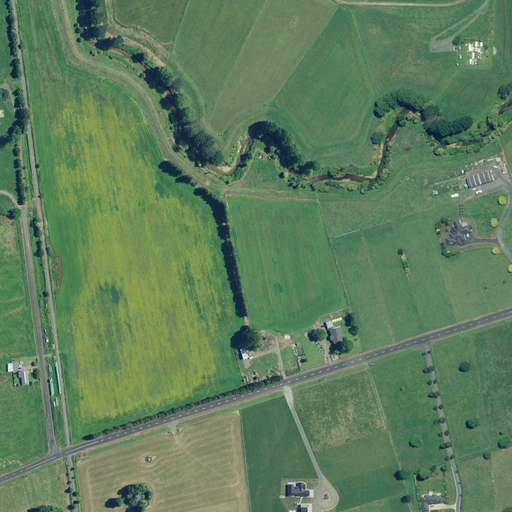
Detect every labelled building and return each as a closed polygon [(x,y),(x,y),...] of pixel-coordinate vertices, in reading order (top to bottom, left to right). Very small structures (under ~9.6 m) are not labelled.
[(495,180),(492,171),(466,178),(467,183),(469,183),(471,188),(495,180)] [(461,224),(459,220),(455,222),(457,228),(453,229),(454,233),(451,235),(451,237),(447,238),(449,245),(458,242),(459,244),(462,243),(461,241),(466,240),(464,234),(472,232),(470,225),(464,227),(462,223),(461,224)] [(342,333),(340,327),(329,331),(330,335),(328,336),(329,341),(331,340),(333,345),(337,344),(337,341),(340,340),(339,334),(342,333)] [(284,337),(284,338),(282,339),(284,345),(286,344),(291,342),(289,335),(284,337)] [(247,358),(244,348),(239,350),(242,360),(247,358)] [(18,371),(17,363),(7,364),(8,372),(18,371)] [(29,385),(27,371),(18,372),(19,378),(21,378),(22,386),(29,385)] [(429,492),(430,495),(425,496),(425,497),(422,498),(423,511),(430,511),(429,505),(442,503),(441,496),(438,496),(437,494),(432,495),(432,492),(429,492)]
